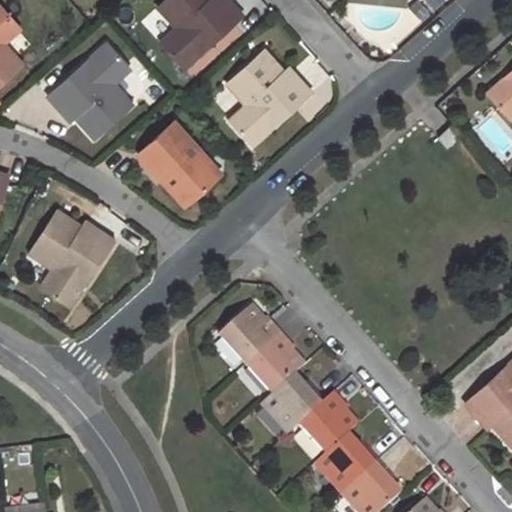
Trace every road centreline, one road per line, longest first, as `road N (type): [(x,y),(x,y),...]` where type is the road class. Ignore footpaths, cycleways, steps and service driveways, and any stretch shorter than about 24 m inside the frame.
road 1 (residential): [(243,226),(500,511)]
road 2 (residential): [(0,132),(96,174),(177,230),(204,262)]
road 3 (residential): [(63,387),(204,262)]
road 4 (residential): [(243,226),(385,103)]
road 5 (residential): [(385,103),(504,0)]
road 6 (residential): [(63,387),(102,420),(153,511)]
road 7 (residential): [(385,103),(291,0)]
